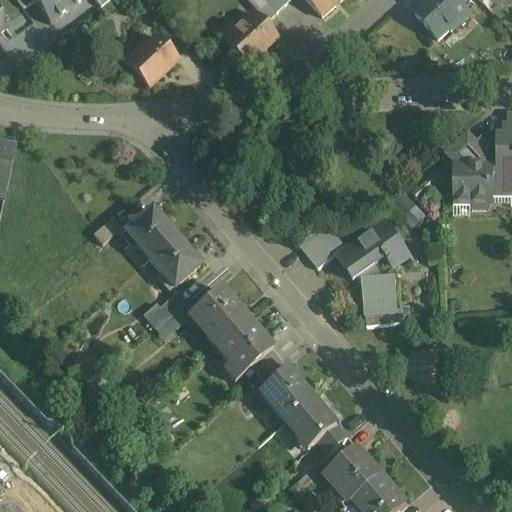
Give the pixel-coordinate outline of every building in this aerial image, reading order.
[(62,0),(15,0),(24,11),(33,5),(49,28),(71,12),(62,0)] [(62,0),(71,12),(88,0),(62,0)] [(94,0),(94,1),(101,10),(113,0),(94,0)] [(277,18),(259,0),(243,0),(268,26),(277,18)] [(295,0),(260,0),(277,17),(295,0)] [(345,0),(303,0),(323,21),(345,0)] [(454,0),(436,0),(417,18),(439,42),(451,32),(452,33),(470,17),(454,0)] [(277,44),(255,20),(243,31),(241,28),(223,44),(247,71),(277,44)] [(143,50),(125,66),(149,92),(178,65),(157,41),(145,52),(143,50)] [(511,116),(506,116),(506,128),(502,129),(502,141),(511,140),(511,116)] [(468,136),(445,158),(454,167),(476,145),(468,136)] [(489,150),(481,141),(476,145),(454,167),(455,168),(455,208),(471,208),(471,214),(488,214),(488,208),(492,207),(491,201),(511,200),(511,140),(502,141),(497,141),(497,169),(491,169),(491,162),(484,154),(489,150)] [(14,153),(0,149),(0,200),(4,202),(14,153)] [(431,179),(413,195),(419,202),(437,185),(431,179)] [(425,219),(404,197),(390,211),(410,232),(425,219)] [(152,214),(124,239),(148,266),(176,242),(152,214)] [(113,222),(94,238),(104,249),(122,233),(113,222)] [(388,229),(339,262),(354,285),(360,281),(366,287),(368,319),(397,317),(397,313),(395,285),(386,286),(376,271),(387,263),(390,267),(393,265),(392,262),(405,253),(388,229)] [(328,230),(322,230),(299,249),(318,273),(345,251),(328,230)] [(201,271),(176,242),(148,266),(174,294),(201,271)] [(194,316),(189,321),(190,322),(215,351),(246,324),(220,294),(194,316)] [(177,296),(159,312),(156,308),(143,320),(155,333),(168,322),(186,307),(177,296)] [(186,307),(168,322),(177,333),(190,322),(189,321),(194,316),(186,307)] [(397,317),(368,319),(369,330),(410,326),(409,312),(397,313),(397,317)] [(273,356),(246,324),(215,351),(228,367),(222,373),(235,388),(253,373),(272,357),(273,356)] [(272,357),(253,373),(260,381),(278,365),(272,357)] [(278,365),(260,381),(268,390),(286,374),(278,365)] [(268,390),(260,396),(286,427),(315,403),(288,372),(268,390)] [(315,403),(286,427),(309,455),(319,446),(338,430),(315,403)] [(338,430),(319,446),(329,458),(348,442),(338,430)] [(358,453),(325,481),(334,491),(325,498),(337,511),(345,511),(354,505),(382,481),(358,453)] [(312,474),(297,487),(304,496),(319,483),(312,474)] [(382,481),(354,505),(354,506),(355,505),(360,511),(404,511),(407,509),(382,481)]
